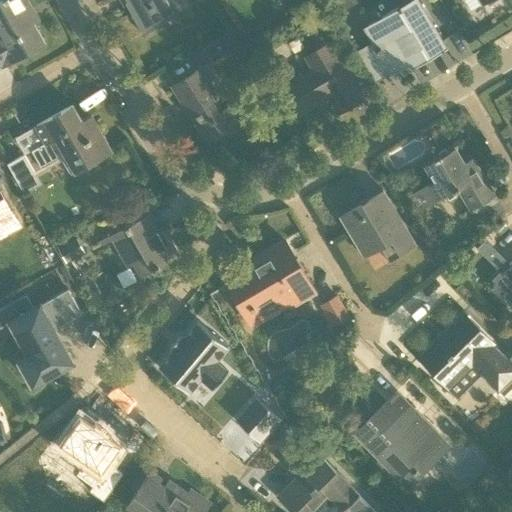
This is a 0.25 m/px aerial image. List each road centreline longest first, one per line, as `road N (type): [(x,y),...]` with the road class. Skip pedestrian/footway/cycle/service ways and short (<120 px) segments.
road 1 (residential): [(232,479),(112,381),(205,257),(221,197)]
road 2 (residential): [(221,197),(290,189),(511,57)]
road 3 (residential): [(66,0),(158,157),(189,187),(221,197)]
